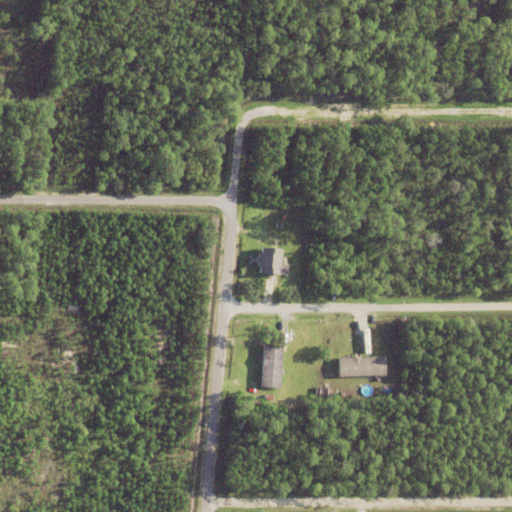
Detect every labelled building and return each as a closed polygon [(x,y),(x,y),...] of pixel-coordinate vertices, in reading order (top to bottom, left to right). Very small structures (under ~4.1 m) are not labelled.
[(306,134),(307,129),(323,131),(323,137),(306,134)] [(256,268),(257,263),(254,262),(256,248),(258,248),(259,243),(278,245),(276,270),(256,268)] [(260,291),(269,276),(273,279),(264,294),(260,291)] [(265,338),(265,331),(274,332),(274,339),(265,338)] [(259,384),(261,341),(279,342),(277,385),(259,384)] [(332,346),(338,343),(342,351),(337,354),(332,346)] [(337,355),(382,354),(383,372),(337,374),(337,355)]
